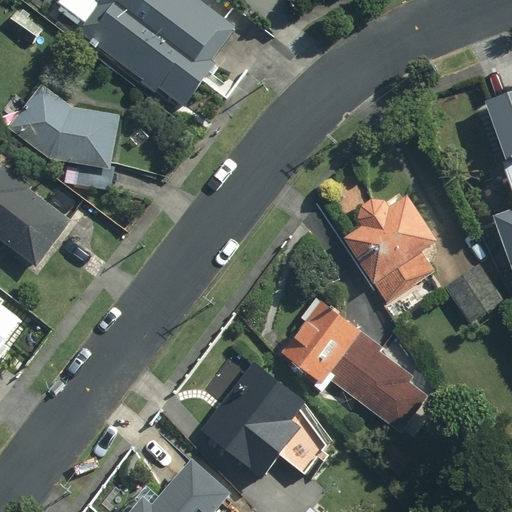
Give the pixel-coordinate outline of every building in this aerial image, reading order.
[(232,32),(190,0),(103,0),(78,31),(173,106),(232,32)] [(17,9),(4,25),(30,46),(43,30),(17,9)] [(78,117),(38,88),(5,132),(49,164),(107,172),(118,128),(78,117)] [(511,159),(511,218),(493,225),(511,280),(511,90),(491,98),(511,159)] [(69,223),(0,172),(0,245),(34,271),(69,223)] [(360,232),(343,243),(372,287),(434,247),(404,202),(386,214),(381,207),(369,205),(358,211),(355,225),(360,232)] [(469,327),(474,323),(479,330),(505,312),(501,305),(506,302),(480,263),(443,287),(469,327)] [(427,401),(406,386),(411,379),(376,355),(379,350),(318,307),(284,354),(285,355),(279,363),(317,390),(323,381),(347,397),(402,436),(427,401)] [(0,353),(21,326),(0,310),(0,353)] [(511,348),(509,344),(491,359),(506,376),(511,370),(511,348)] [(249,367),(194,434),(255,484),(295,435),(286,428),(301,409),(249,367)] [(232,492),(195,459),(157,503),(147,494),(131,511),(220,511),(217,509),(232,492)]
